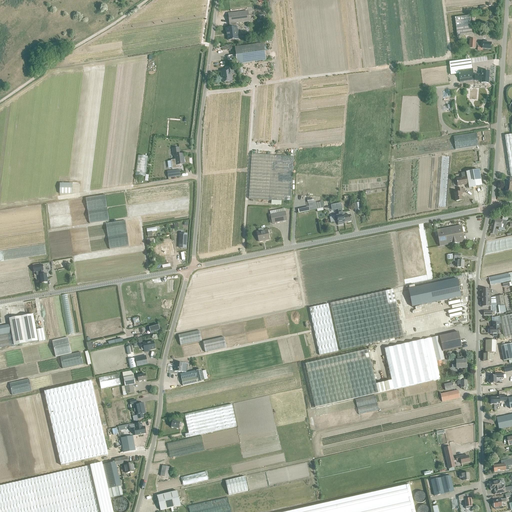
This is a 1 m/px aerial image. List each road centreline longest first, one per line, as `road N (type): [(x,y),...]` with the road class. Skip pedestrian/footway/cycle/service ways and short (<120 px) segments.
road 1 (unclassified): [(190,269),(491,208)]
road 2 (unclassified): [(489,511),(476,304),(491,208)]
road 3 (unclassified): [(190,269),(217,0)]
road 4 (unclassified): [(136,511),(190,269)]
road 5 (unclassified): [(491,208),(507,0)]
road 6 (unknown): [(171,333),(304,306),(295,247)]
road 7 (unclassified): [(0,303),(190,269)]
road 8 (track): [(144,0),(0,102)]
